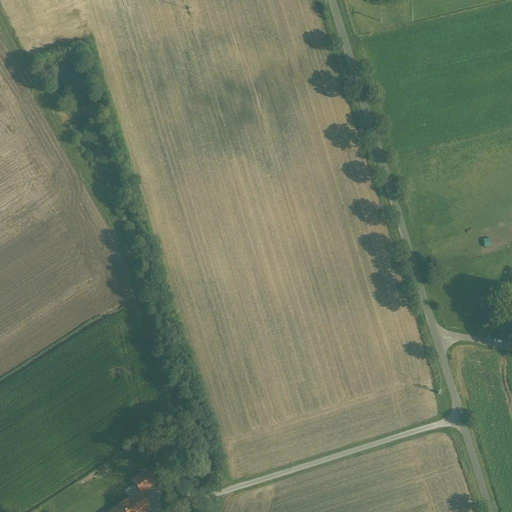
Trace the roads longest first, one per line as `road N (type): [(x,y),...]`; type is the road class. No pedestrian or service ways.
road 1 (unclassified): [(437,342),(331,0)]
road 2 (unclassified): [(489,511),(437,342)]
